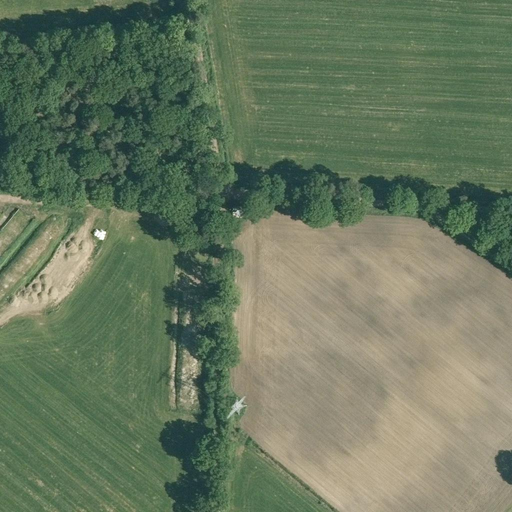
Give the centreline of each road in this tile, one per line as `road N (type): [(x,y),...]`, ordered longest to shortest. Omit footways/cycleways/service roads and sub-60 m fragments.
road 1 (track): [(215,511),(222,195)]
road 2 (track): [(453,207),(222,195)]
road 3 (track): [(222,195),(0,191)]
road 4 (track): [(222,195),(188,0)]
